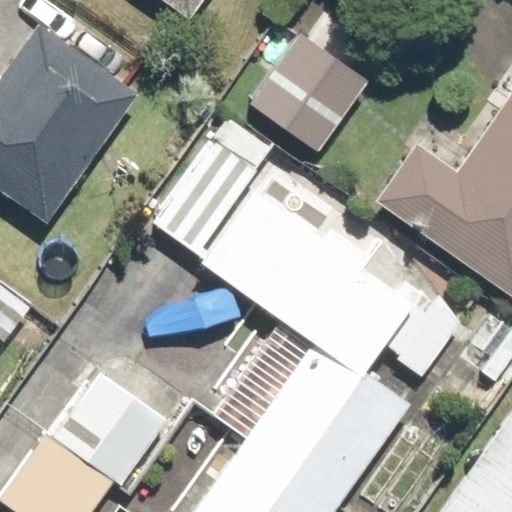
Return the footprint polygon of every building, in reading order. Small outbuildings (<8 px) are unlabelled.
[(156,0),(184,19),(197,0),(156,0)] [(308,86),(334,46),(296,22),(240,109),(319,159),(349,112),(308,86)] [(0,196),(42,227),(137,98),(36,24),(0,74),(0,196)] [(510,304),(511,301),(511,85),(505,81),(451,166),(413,141),(367,214),(510,304)] [(241,184),(268,145),(222,112),(144,222),(190,255),(241,184)] [(241,184),(190,255),(313,343),(191,511),(337,511),(477,318),(435,288),(418,311),(241,184)] [(0,339),(2,341),(28,307),(0,285),(0,339)] [(43,433),(109,482),(120,491),(171,422),(95,365),(43,433)] [(511,511),(511,397),(433,511),(511,511)] [(86,511),(109,482),(43,433),(0,490),(0,503),(11,511),(86,511)]
